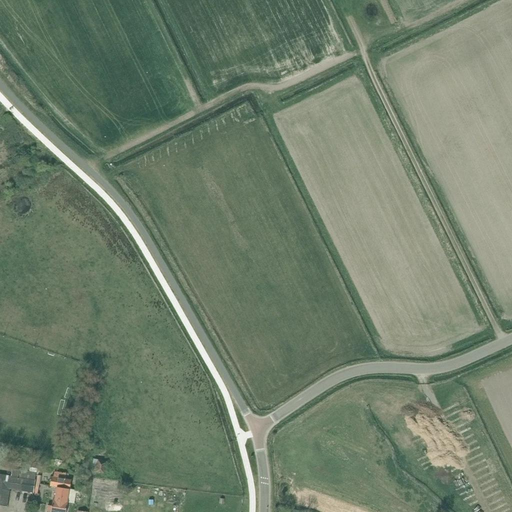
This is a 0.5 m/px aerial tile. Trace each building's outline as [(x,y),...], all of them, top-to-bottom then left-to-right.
[(105,474),(107,461),(93,458),(92,467),(97,468),(96,473),(105,474)] [(13,469),(11,476),(9,489),(10,489),(33,493),(36,473),(13,469)] [(64,488),(69,489),(70,489),(72,480),(66,479),(67,474),(54,472),(54,477),(52,477),(50,486),(64,488)] [(9,489),(11,476),(0,474),(0,505),(7,507),(10,489),(9,489)] [(48,505),(46,511),(66,511),(68,503),(67,503),(69,489),(64,488),(56,487),(54,501),(53,500),(52,506),(48,505)]
